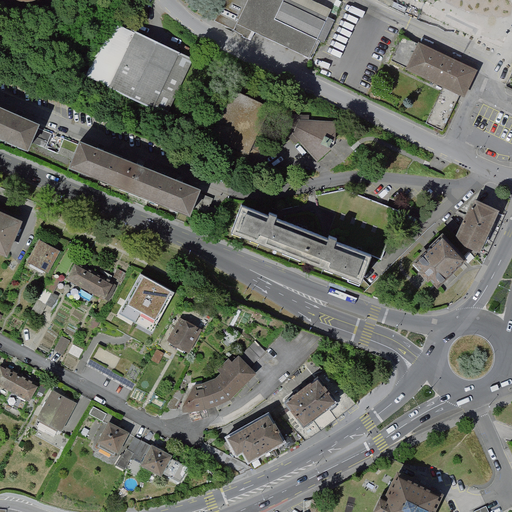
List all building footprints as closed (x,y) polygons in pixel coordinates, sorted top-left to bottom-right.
[(255,31),(311,58),(334,11),(319,4),(311,0),(225,0),(215,22),(251,39),(255,31)] [(113,22),(88,77),(171,114),(196,59),(137,32),(113,22)] [(464,95),(477,68),(422,42),(409,70),(444,86),(426,123),(442,130),(460,93),(464,95)] [(212,137),(250,154),(271,109),(233,91),(212,137)] [(0,137),(25,149),(36,124),(0,107),(0,137)] [(301,142),(320,161),(333,151),(339,138),(338,123),(310,122),(310,116),(290,116),(283,132),(297,145),(301,142)] [(71,165),(191,215),(203,188),(82,138),(71,165)] [(336,215),(325,243),(370,261),(371,256),(383,261),(400,213),(346,192),(316,197),(319,209),(336,215)] [(485,249),(504,206),(479,195),(461,234),(476,245),(485,249)] [(0,208),(0,250),(11,256),(27,221),(0,208)] [(237,210),(228,234),(360,285),(370,261),(325,243),(237,210)] [(457,268),(473,253),(447,225),(415,254),(422,262),(418,266),(430,279),(434,275),(441,282),(452,272),(455,274),(459,270),(457,268)] [(40,239),(29,260),(50,271),(62,250),(40,239)] [(78,262),(69,277),(107,298),(116,283),(78,262)] [(175,292),(136,270),(114,309),(153,331),(175,292)] [(346,289),(330,283),(329,285),(346,291),(346,289)] [(182,316),(169,340),(191,352),(204,328),(182,316)] [(63,336),(54,350),(63,355),(71,341),(63,336)] [(184,404),(187,410),(206,409),(220,405),(233,398),(247,387),(260,373),(260,372),(252,364),(242,355),(235,361),(231,357),(219,369),(222,372),(218,376),(205,381),(195,383),(184,404)] [(0,364),(0,383),(30,400),(39,384),(0,364)] [(285,441),(249,461),(253,467),(313,436),(358,403),(326,372),(318,377),(336,401),(304,426),(292,410),(274,421),(285,441)] [(304,426),(336,401),(318,377),(317,376),(285,401),(292,410),(304,426)] [(53,387),(38,416),(62,429),(78,400),(53,387)] [(274,421),(269,411),(225,435),(234,452),(241,449),(248,462),(249,461),(285,441),(274,421)] [(111,419),(100,440),(120,450),(131,430),(111,419)] [(154,441),(143,461),(164,473),(175,453),(154,441)] [(433,511),(442,492),(400,472),(388,495),(382,492),(373,510),(377,511),(433,511)]
